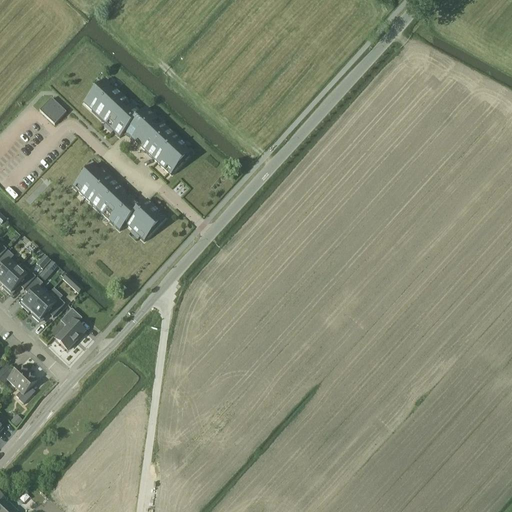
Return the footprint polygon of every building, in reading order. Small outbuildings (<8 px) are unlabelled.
[(83,105),(119,139),(124,134),(170,177),(193,153),(146,109),(141,115),(106,81),(83,105)] [(54,127),(66,114),(51,100),(39,113),(54,127)] [(73,189),(119,233),(126,226),(144,243),(167,220),(147,201),(141,208),(95,165),(73,189)] [(0,286),(1,286),(2,287),(17,271),(9,263),(14,258),(8,253),(0,261),(0,269),(1,270),(0,271),(0,286)] [(36,267),(42,272),(51,263),(45,258),(36,267)] [(20,267),(17,271),(2,287),(3,288),(2,290),(9,297),(18,287),(24,292),(36,279),(30,273),(29,275),(20,267)] [(51,277),(45,271),(39,278),(45,283),(51,277)] [(46,298),(38,290),(43,285),(37,280),(25,293),(30,298),(21,308),(28,314),(28,315),(30,313),(31,314),(46,298)] [(47,296),(46,298),(31,314),(32,315),(31,317),(31,318),(31,317),(38,324),(48,314),(53,319),(65,306),(59,301),(56,304),(47,296)] [(67,329),(56,340),(67,351),(74,345),(79,340),(78,340),(85,333),(77,326),(82,320),(72,311),(66,317),(70,320),(64,326),(67,329)] [(7,382),(15,390),(29,375),(21,367),(12,377),(3,369),(0,372),(0,383),(3,386),(7,382)] [(29,375),(15,390),(19,394),(16,398),(19,401),(18,401),(23,406),(31,397),(27,393),(37,382),(29,375)] [(20,424),(15,419),(11,423),(16,428),(20,424)] [(1,499),(0,498),(0,511),(14,511),(6,504),(6,501),(3,498),(1,499)]
